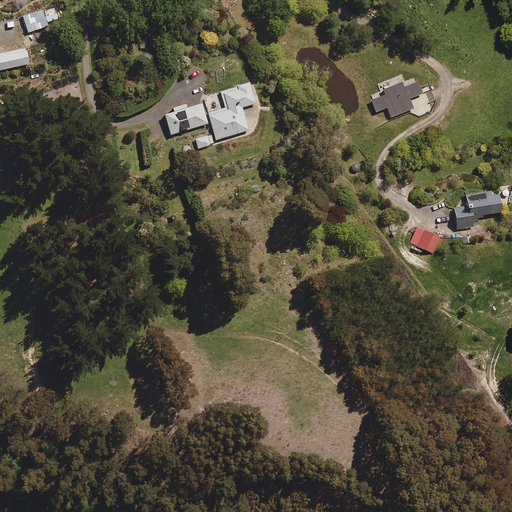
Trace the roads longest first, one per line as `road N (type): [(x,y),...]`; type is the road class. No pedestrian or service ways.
road 1 (track): [(330,0),(443,70),(450,87),(440,102),(376,165),(385,186),(435,214)]
road 2 (track): [(99,0),(88,6),(84,30),(92,95),(106,119),(144,114),(182,92)]
